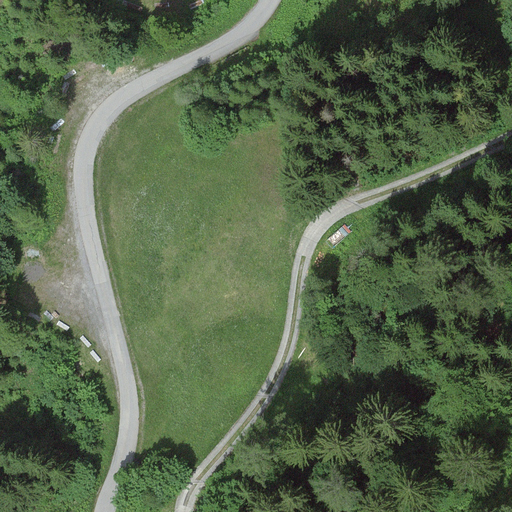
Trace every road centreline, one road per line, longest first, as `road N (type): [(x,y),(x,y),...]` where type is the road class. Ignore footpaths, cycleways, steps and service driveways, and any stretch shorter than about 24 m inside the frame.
road 1 (unclassified): [(106,511),(126,445),(128,399),(90,232),(83,162),(89,140),(113,105),(243,31),(269,0)]
road 2 (track): [(188,511),(283,370),(303,260),(320,224),(511,138)]
